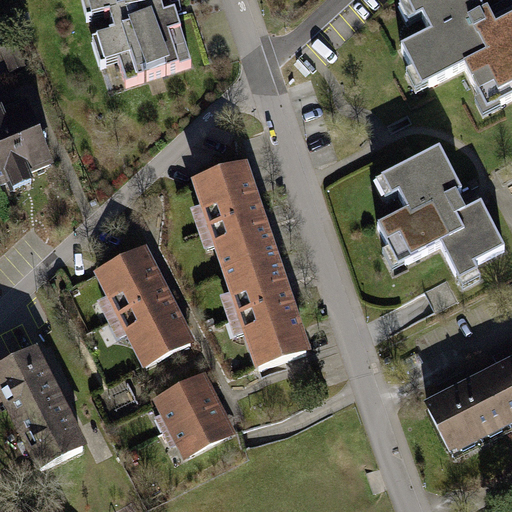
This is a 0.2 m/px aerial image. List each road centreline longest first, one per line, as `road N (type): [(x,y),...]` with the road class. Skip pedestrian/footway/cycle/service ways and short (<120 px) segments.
road 1 (residential): [(262,69),(414,511)]
road 2 (residential): [(0,314),(262,69)]
road 3 (unknown): [(337,0),(412,154)]
